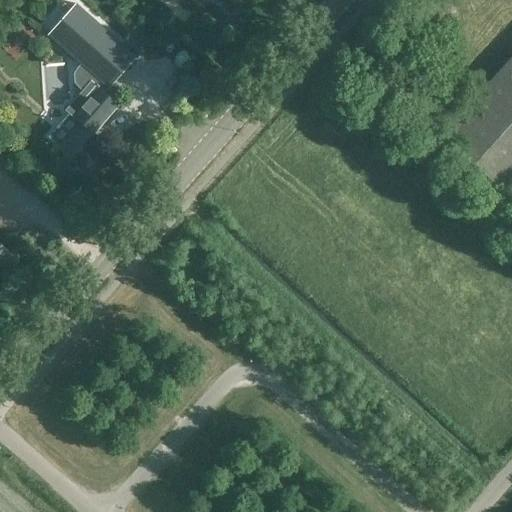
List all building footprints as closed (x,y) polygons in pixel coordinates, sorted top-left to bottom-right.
[(48,35),(80,63),(108,88),(129,65),(137,56),(76,2),(48,35)] [(29,44),(40,31),(30,22),(19,35),(29,44)] [(511,58),(443,135),(505,191),(511,184),(511,58)] [(122,100),(108,88),(80,63),(73,71),(73,83),(82,91),(66,110),(69,112),(48,137),(58,146),(57,147),(82,169),(104,142),(93,133),(122,100)] [(0,261),(9,252),(0,244),(0,261)]
